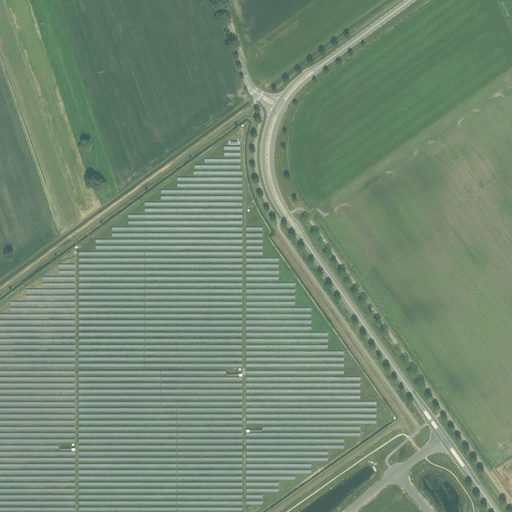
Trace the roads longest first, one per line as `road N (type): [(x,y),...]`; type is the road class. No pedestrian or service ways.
road 1 (secondary): [(410,391),(312,252)]
road 2 (secondary): [(276,105),(265,131),(265,179),(312,252)]
road 3 (secondary): [(312,252),(271,170),(283,109)]
road 4 (unclassified): [(276,105),(248,84),(220,0)]
